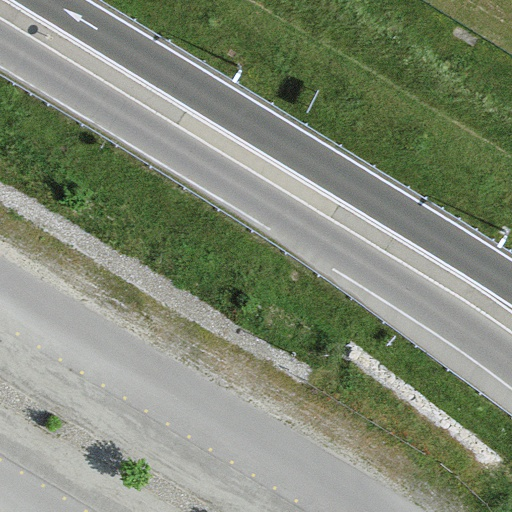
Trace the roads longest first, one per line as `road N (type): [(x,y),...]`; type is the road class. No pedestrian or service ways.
road 1 (motorway): [(0,42),(511,363)]
road 2 (motorway): [(511,283),(48,0)]
